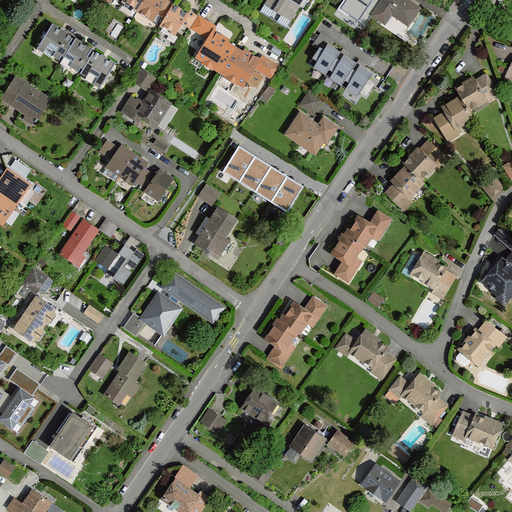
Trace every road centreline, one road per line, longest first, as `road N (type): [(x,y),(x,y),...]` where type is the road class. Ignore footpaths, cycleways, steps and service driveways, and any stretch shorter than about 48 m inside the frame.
road 1 (tertiary): [(291,262),(442,35),(474,0)]
road 2 (residential): [(256,312),(0,133)]
road 3 (residential): [(433,364),(485,240),(511,197)]
road 4 (residential): [(291,262),(433,364)]
road 5 (tertiary): [(167,444),(256,312)]
